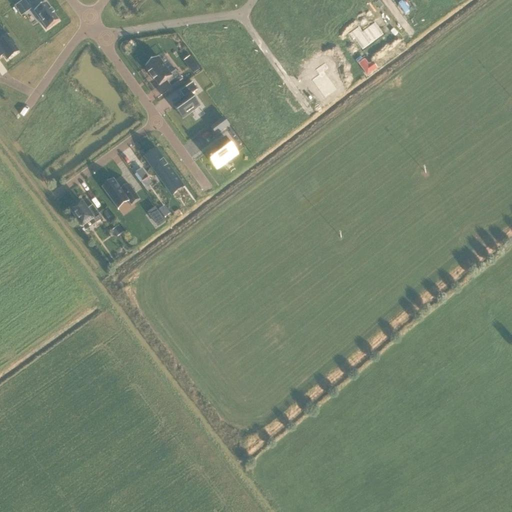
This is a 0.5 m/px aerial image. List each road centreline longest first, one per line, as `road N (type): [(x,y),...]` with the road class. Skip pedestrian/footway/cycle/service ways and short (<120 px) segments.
road 1 (residential): [(242,14),(98,35)]
road 2 (residential): [(56,196),(159,121)]
